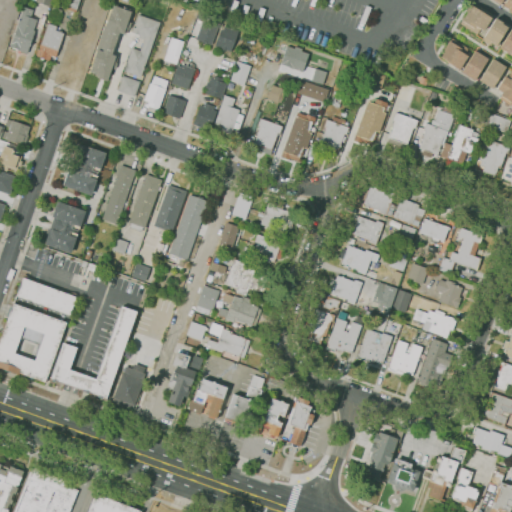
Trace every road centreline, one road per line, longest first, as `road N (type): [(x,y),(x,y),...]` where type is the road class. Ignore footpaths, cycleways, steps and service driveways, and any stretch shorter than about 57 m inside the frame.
road 1 (residential): [(511,218),(376,170),(306,187),(257,181),(0,86)]
road 2 (primary): [(0,405),(291,511)]
road 3 (residential): [(234,173),(127,453)]
road 4 (residential): [(323,184),(321,221),(286,325),(291,358)]
road 5 (residential): [(444,407),(462,385),(511,246)]
road 6 (residential): [(0,274),(57,108)]
road 7 (residential): [(291,358),(316,380),(361,396),(416,412),(444,407)]
road 8 (residential): [(361,396),(312,511)]
